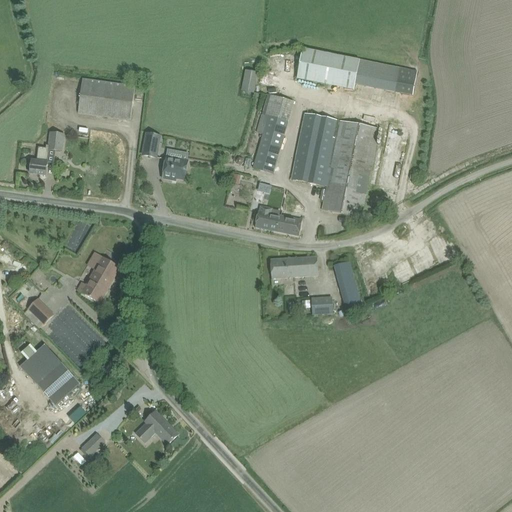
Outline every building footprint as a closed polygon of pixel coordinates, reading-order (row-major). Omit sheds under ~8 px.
[(303,50),(297,79),(354,91),(355,85),(412,97),(417,73),(303,50)] [(254,93),(258,73),(245,70),(241,91),(254,93)] [(78,114),(131,121),(135,87),(83,79),(78,114)] [(274,175),(284,141),(287,130),(294,102),(268,95),(263,115),(257,133),(262,135),(252,169),(274,175)] [(305,114),(291,180),(322,186),(327,187),(327,191),(325,201),(323,211),(361,219),(363,209),(379,129),(305,114)] [(31,164),(30,174),(46,176),(47,166),(48,163),(49,151),(56,151),(62,152),(64,136),(51,134),(49,147),(46,146),(46,149),(38,148),(37,162),(32,161),(31,164)] [(147,134),(143,156),(156,159),(160,137),(147,134)] [(166,160),(163,179),(172,181),(173,179),(184,181),(188,164),(183,163),(185,154),(168,151),(166,160)] [(239,158),(236,161),(237,165),(241,166),(244,163),(243,159),(239,158)] [(234,175),(232,184),(238,186),(240,177),(234,175)] [(261,208),(256,229),(277,233),(280,217),(272,216),(273,210),(261,208)] [(280,217),(277,233),(299,237),(302,222),(292,220),(280,217)] [(78,290),(100,303),(121,269),(103,258),(94,272),(86,285),(82,282),(78,290)] [(272,279),(318,276),(317,258),(271,261),(272,279)] [(350,263),(334,267),(336,272),(346,313),(347,312),(363,308),(350,263)] [(313,316),(333,315),(332,297),(312,298),(313,316)] [(41,330),(55,315),(38,300),(24,314),(41,330)] [(56,404),(80,383),(46,345),(22,367),(56,404)] [(179,435),(156,412),(149,419),(145,423),(145,424),(135,433),(145,443),(155,434),(167,446),(179,435)] [(82,449),(80,451),(88,460),(91,457),(106,443),(97,434),(82,448),(82,449)]
